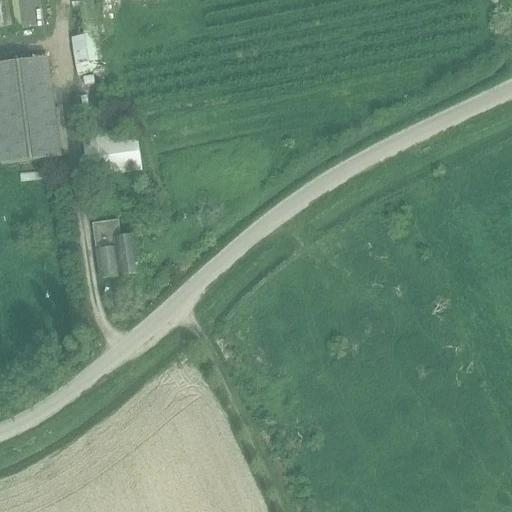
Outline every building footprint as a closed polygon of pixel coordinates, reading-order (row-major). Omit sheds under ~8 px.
[(44,34),(39,0),(8,0),(14,38),(44,34)] [(80,90),(105,85),(92,1),(68,5),(80,90)] [(48,59),(0,64),(0,156),(1,165),(61,158),(48,59)] [(89,175),(139,167),(135,138),(85,146),(89,175)] [(100,279),(139,273),(134,235),(120,237),(118,221),(92,225),(100,279)]
